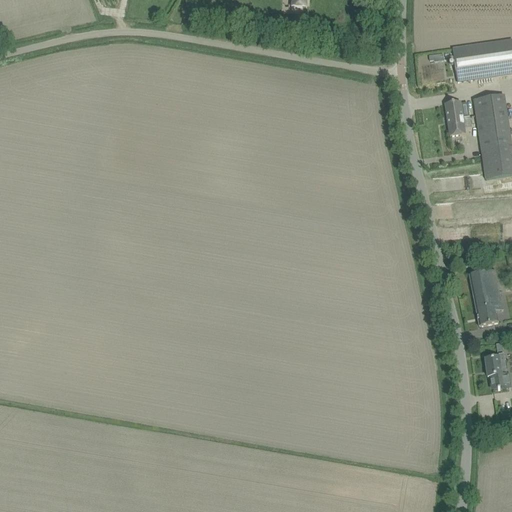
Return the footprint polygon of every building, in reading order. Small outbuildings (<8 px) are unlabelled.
[(511,41),(452,50),(457,84),(511,75),(511,41)] [(473,102),(485,181),(511,176),(511,147),(504,97),(473,102)] [(455,104),(445,106),(450,138),(460,137),(465,136),(464,126),(471,125),(468,105),(461,106),(460,103),(455,104)] [(496,313),(503,312),(503,311),(505,310),(504,306),(502,306),(495,272),(469,277),(479,328),(499,325),(496,313)] [(495,360),(485,361),(488,379),(489,378),(491,392),(493,392),(498,391),(498,392),(500,391),(509,389),(511,389),(509,375),(502,376),(501,370),(506,369),(504,355),(498,356),(498,360),(495,360)]
